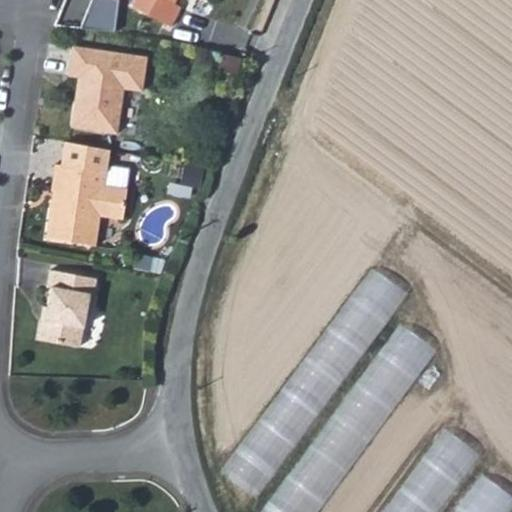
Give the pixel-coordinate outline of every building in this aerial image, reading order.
[(93,0),(84,30),(117,37),(122,0),(93,0)] [(132,0),(125,13),(163,32),(173,13),(166,8),(170,0),(132,0)] [(150,59),(76,45),(71,74),(80,76),(70,125),(116,134),(125,89),(143,93),(150,59)] [(126,187),(125,186),(103,183),(106,163),(108,148),(63,139),(60,163),(54,162),(50,188),(52,189),(45,236),(94,243),(98,213),(122,217),(126,187)] [(128,166),(106,163),(103,183),(125,186),(128,166)] [(372,267),(221,471),(257,498),(408,294),(372,267)] [(95,276),(49,268),(46,284),(50,285),(44,317),(40,318),(36,337),(78,345),(84,316),(88,312),(95,276)] [(319,511),(438,349),(401,324),(262,511),(319,511)] [(446,427),(382,511),(439,511),(482,454),(446,427)] [(511,511),(511,495),(484,474),(455,511),(511,511)]
